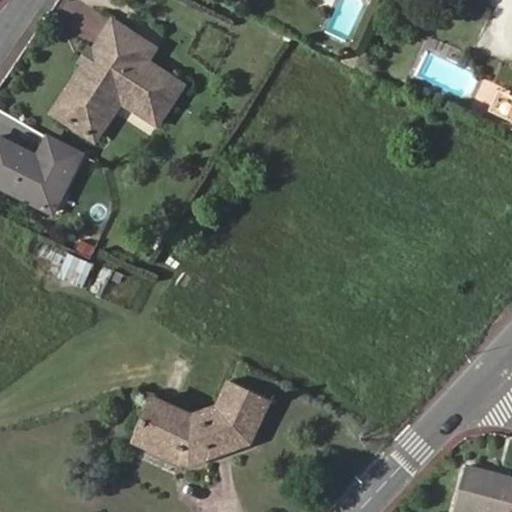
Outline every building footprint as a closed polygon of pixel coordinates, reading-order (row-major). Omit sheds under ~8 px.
[(112,94),(121,100),(157,124),(183,85),(148,63),(138,56),(147,42),(114,21),(96,47),(93,52),(99,55),(93,65),(87,61),(84,64),(63,97),(69,101),(59,117),(85,133),(112,94)] [(157,49),(147,42),(138,56),(148,63),(157,49)] [(78,61),(84,64),(87,61),(93,65),(99,55),(93,52),(96,47),(90,43),(78,61)] [(95,139),(121,100),(112,94),(85,133),(95,139)] [(53,113),(59,117),(69,101),(63,97),(53,113)] [(0,141),(71,175),(81,154),(47,138),(39,157),(0,138),(0,141)] [(71,175),(0,141),(0,184),(45,206),(56,182),(66,187),(71,175)] [(33,262),(53,273),(62,256),(42,245),(33,262)] [(86,289),(94,264),(70,254),(61,279),(86,289)] [(223,403),(265,422),(273,403),(233,384),(223,403)] [(254,448),(265,422),(223,403),(221,407),(195,419),(159,401),(141,439),(203,467),(254,448)] [(194,471),(203,467),(141,439),(139,444),(194,471)] [(511,511),(511,477),(467,465),(455,511),(511,511)]
